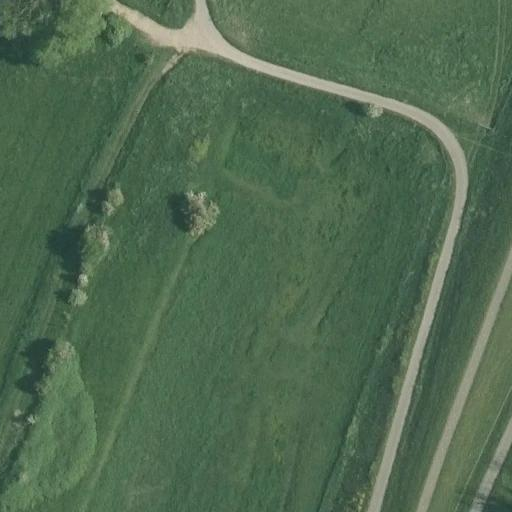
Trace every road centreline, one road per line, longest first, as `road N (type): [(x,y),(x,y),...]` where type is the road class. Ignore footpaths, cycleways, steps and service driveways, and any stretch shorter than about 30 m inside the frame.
road 1 (unclassified): [(199,0),(199,34),(230,56),(391,106),(431,125),(447,147),(455,181),(440,259),(372,511)]
road 2 (track): [(199,34),(152,76),(119,141),(0,432)]
road 3 (track): [(199,34),(171,39),(85,0)]
